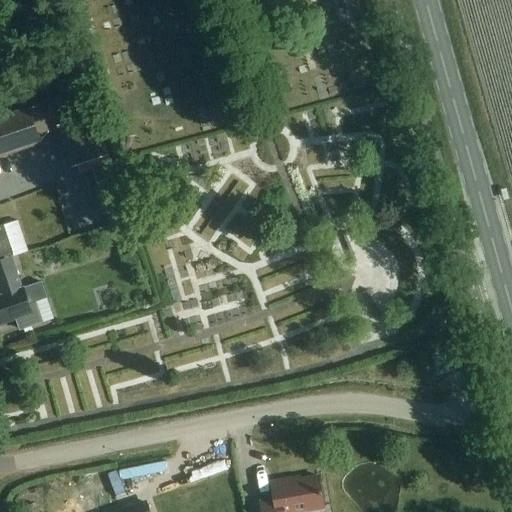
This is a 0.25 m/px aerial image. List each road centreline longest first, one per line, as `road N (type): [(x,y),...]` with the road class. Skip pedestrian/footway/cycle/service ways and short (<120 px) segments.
road 1 (unclassified): [(0,466),(340,402),(462,415),(511,407)]
road 2 (primary): [(511,306),(425,0)]
